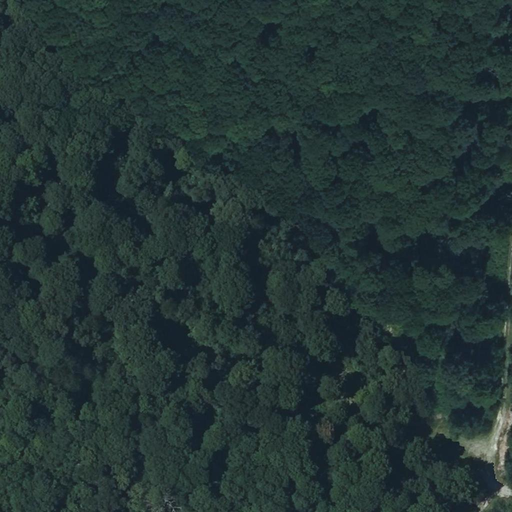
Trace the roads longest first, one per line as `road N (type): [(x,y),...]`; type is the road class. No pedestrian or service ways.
road 1 (track): [(0,230),(118,281),(434,444)]
road 2 (track): [(494,488),(511,314)]
